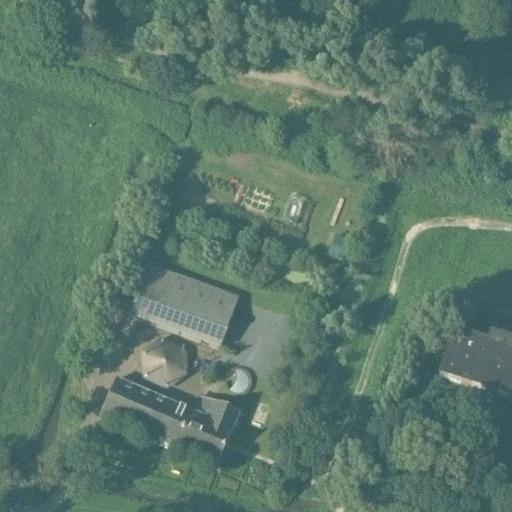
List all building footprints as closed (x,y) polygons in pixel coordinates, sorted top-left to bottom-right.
[(334,237),(326,258),(341,263),(349,243),(334,237)] [(236,301),(147,268),(146,268),(128,318),(218,351),(236,301)] [(172,388),(189,351),(155,335),(138,373),(172,388)] [(511,348),(488,341),(486,349),(465,342),(464,347),(450,342),(438,381),(511,403),(511,348)] [(238,416),(199,399),(192,416),(114,382),(97,421),(214,471),(215,471),(225,446),(238,416)] [(425,477),(411,447),(398,453),(412,484),(425,477)]
